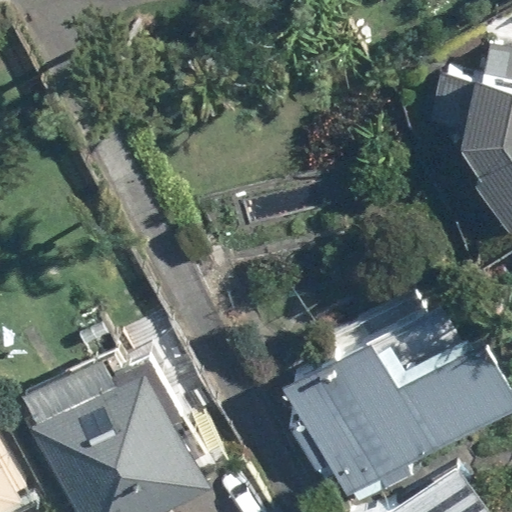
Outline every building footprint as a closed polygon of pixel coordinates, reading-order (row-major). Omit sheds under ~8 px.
[(511,27),(482,22),(468,152),(509,216),(511,214),(511,27)] [(289,358),(356,484),(511,401),(511,354),(464,265),(289,358)] [(46,397),(29,406),(80,511),(172,511),(166,499),(221,472),(153,333),(121,348),(114,333),(34,372),(46,397)] [(0,511),(16,511),(7,493),(34,479),(0,412),(0,511)] [(503,511),(465,442),(351,505),(354,511),(503,511)]
